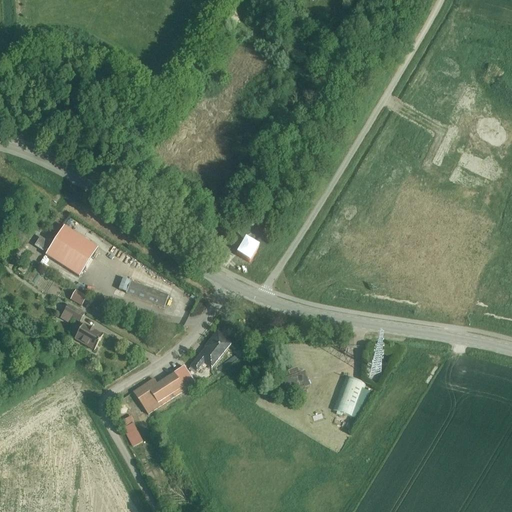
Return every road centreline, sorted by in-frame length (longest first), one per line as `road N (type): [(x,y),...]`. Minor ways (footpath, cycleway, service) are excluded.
road 1 (unclassified): [(260,298),(443,0)]
road 2 (unclassified): [(156,511),(110,427),(105,399),(182,345),(232,285)]
road 3 (secondary): [(232,285),(60,169),(0,143)]
road 4 (secondary): [(511,351),(260,298)]
